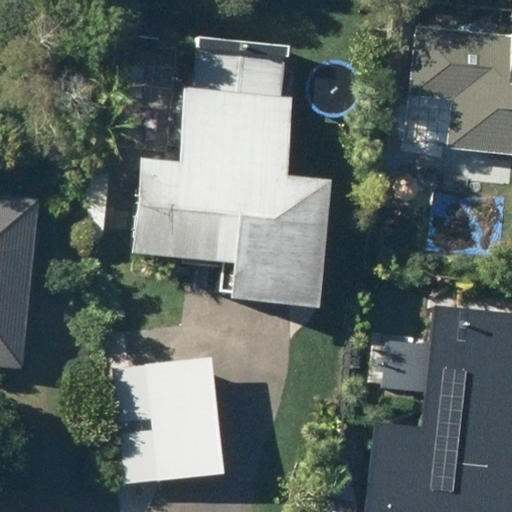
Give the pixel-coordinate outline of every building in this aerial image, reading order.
[(511,164),(510,182),(511,182),(511,46),(404,35),(396,102),(437,106),(432,155),(511,164)] [(271,111),(262,110),(267,61),(183,52),(178,98),(166,97),(157,181),(115,176),(105,271),(204,282),(200,320),(287,330),(302,198),(262,193),(271,111)] [(0,377),(7,378),(26,211),(0,208),(0,377)] [(360,424),(349,511),(511,511),(511,315),(422,305),(413,376),(387,373),(384,398),(410,401),(409,410),(387,408),(385,427),(360,424)] [(204,485),(195,373),(132,378),(141,490),(204,485)]
